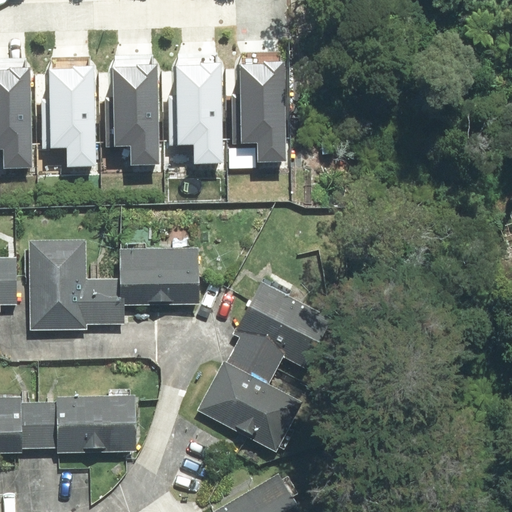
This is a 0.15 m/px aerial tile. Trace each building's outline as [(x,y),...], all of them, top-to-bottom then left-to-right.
[(280,41),(233,43),(236,124),(249,124),(250,137),(283,136),(280,41)] [(34,45),(0,44),(0,147),(35,148),(34,45)] [(155,46),(106,46),(105,129),(126,129),(125,144),(154,144),(155,46)] [(217,48),(170,48),(170,129),(188,129),(187,140),(217,140),(217,48)] [(98,51),(44,50),(42,130),(62,131),(61,148),(96,149),(98,51)] [(89,239),(35,237),(31,325),(88,328),(88,323),(129,325),(130,301),(119,301),(120,278),(88,276),(89,239)] [(209,248),(123,246),(122,280),(208,282),(209,248)] [(19,257),(0,256),(0,312),(3,313),(3,304),(18,305),(19,257)] [(336,316),(267,279),(238,332),(244,335),(203,412),(278,452),(308,397),(276,380),(288,358),(308,368),(336,316)] [(0,393),(0,451),(22,452),(22,449),(59,449),(59,453),(141,453),(142,395),(58,394),(58,402),(25,401),(25,394),(0,393)] [(304,511),(281,471),(211,511),(210,511),(304,511)]
